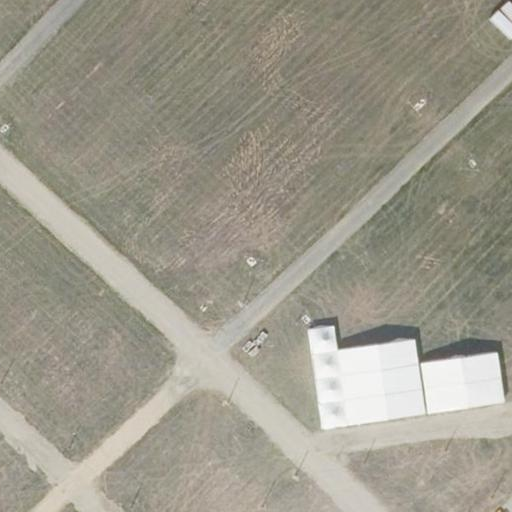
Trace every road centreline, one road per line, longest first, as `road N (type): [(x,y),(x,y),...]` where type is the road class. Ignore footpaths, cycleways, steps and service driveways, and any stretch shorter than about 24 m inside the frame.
road 1 (track): [(511,70),(40,511)]
road 2 (track): [(0,157),(368,511)]
road 3 (track): [(511,424),(307,452)]
road 4 (track): [(103,511),(0,414)]
